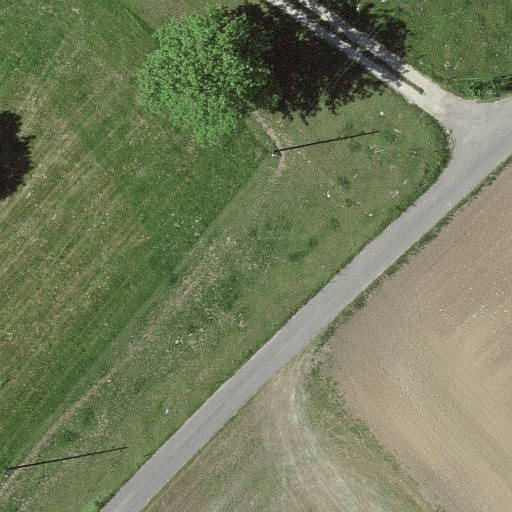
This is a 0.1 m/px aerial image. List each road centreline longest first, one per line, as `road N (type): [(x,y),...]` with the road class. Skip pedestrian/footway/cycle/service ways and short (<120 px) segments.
road 1 (unclassified): [(118,511),(511,125)]
road 2 (track): [(494,142),(290,0)]
